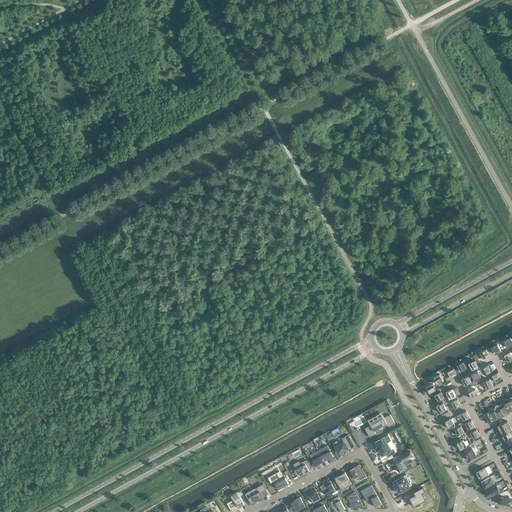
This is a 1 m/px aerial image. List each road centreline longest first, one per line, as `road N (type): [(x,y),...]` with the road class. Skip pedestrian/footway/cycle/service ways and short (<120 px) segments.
road 1 (secondary): [(371,337),(52,511)]
road 2 (secondary): [(77,511),(377,349)]
road 3 (residential): [(252,511),(354,454),(366,459),(392,511)]
road 4 (secondary): [(511,261),(395,324)]
road 5 (secondary): [(402,336),(511,274)]
